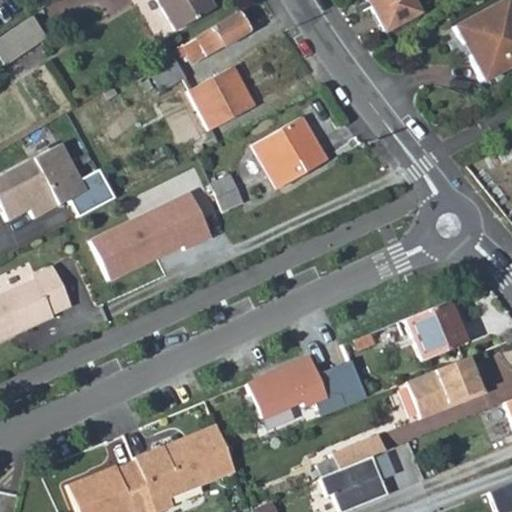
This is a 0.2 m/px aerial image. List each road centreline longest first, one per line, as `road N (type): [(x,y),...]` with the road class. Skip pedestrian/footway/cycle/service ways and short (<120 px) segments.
road 1 (residential): [(432,243),(0,436)]
road 2 (residential): [(298,0),(440,200)]
